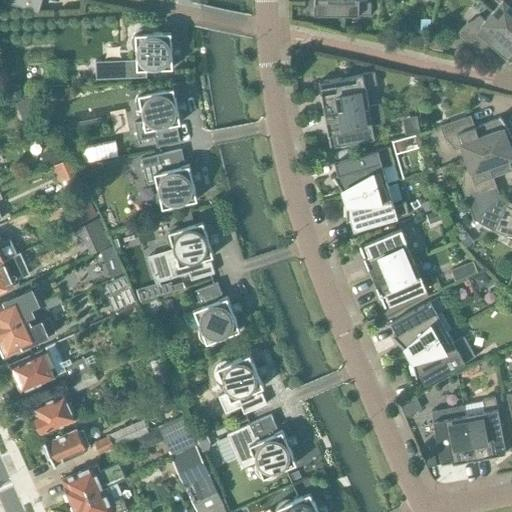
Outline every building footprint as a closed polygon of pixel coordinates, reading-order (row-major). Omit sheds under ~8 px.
[(3,0),(3,2),(38,12),(42,0),(3,0)] [(358,0),(314,0),(314,14),(371,15),(371,2),(359,1),(358,0)] [(492,11),(511,28),(511,0),(496,0),(500,3),(492,11)] [(511,28),(492,11),(485,20),(480,15),(467,22),(459,32),(479,50),(487,41),(510,61),(509,61),(509,62),(511,60),(511,28)] [(133,48),(136,50),(136,57),(95,59),(96,79),(147,77),(146,69),(172,67),(171,32),(152,32),(149,30),(145,29),(141,29),(138,30),(134,32),(132,36),(131,40),(132,44),(133,48)] [(432,36),(429,48),(442,50),(444,38),(432,36)] [(325,113),(368,105),(365,86),(377,84),(375,71),(319,81),(323,103),(324,103),(325,113)] [(180,141),(178,127),(172,128),(171,124),(180,122),(173,87),(155,91),(152,89),(148,88),(144,89),(140,91),(137,94),(136,97),(136,101),(136,105),(139,109),(142,111),(143,120),(134,122),(138,140),(155,137),(156,146),(180,141)] [(368,105),(325,113),(327,123),(326,123),(330,146),(374,138),(368,105)] [(465,158),(511,140),(511,136),(511,134),(509,130),(508,127),(504,122),(500,116),(499,117),(499,118),(471,128),(467,117),(441,126),(446,138),(455,149),(461,147),(465,158)] [(469,168),(463,170),(462,184),(467,197),(475,218),(498,198),(494,186),(492,187),(488,177),(511,168),(511,140),(465,158),(469,168)] [(343,196),(388,183),(383,167),(394,163),(389,146),(331,163),(331,164),(335,163),(338,173),(335,174),(334,175),(343,190),(344,189),(346,195),(343,196)] [(58,148),(41,156),(47,169),(56,165),(64,161),(58,148)] [(184,161),(181,149),(158,154),(141,158),(147,184),(156,182),(158,190),(156,194),(156,198),(157,202),(159,205),(162,208),(165,210),(169,210),(173,209),(177,207),(179,203),(197,199),(189,164),(180,166),(179,162),(184,161)] [(64,161),(56,165),(69,192),(84,185),(72,158),(64,161)] [(388,183),(343,196),(344,197),(346,196),(348,202),(346,202),(347,220),(348,220),(348,219),(351,218),(354,228),(350,230),(350,231),(409,214),(405,201),(394,204),(388,183)] [(61,204),(72,227),(97,215),(86,192),(61,204)] [(498,198),(475,218),(495,229),(507,236),(511,236),(511,207),(509,206),(509,204),(498,198)] [(471,221),(466,215),(458,222),(463,228),(471,221)] [(99,218),(87,223),(99,251),(112,245),(99,218)] [(191,279),(214,272),(211,261),(206,262),(204,258),(213,255),(203,221),(185,226),(182,225),(177,224),(174,225),(170,228),(168,231),(166,235),(166,239),(168,242),(170,246),(174,248),(147,256),(155,282),(189,272),(191,279)] [(373,276),(413,259),(401,229),(359,246),(368,267),(369,267),(373,276)] [(464,229),(456,236),(465,247),(474,240),(464,229)] [(0,260),(9,257),(17,253),(10,239),(3,242),(0,235),(0,260)] [(9,257),(0,260),(0,289),(20,281),(9,257)] [(413,259),(373,276),(377,285),(376,285),(385,306),(426,289),(413,259)] [(139,305),(125,275),(106,284),(110,293),(107,295),(116,316),(139,305)] [(200,326),(199,330),(199,334),(200,338),(203,341),(206,343),(210,344),(214,344),(218,343),(221,340),(223,336),(240,330),(227,296),(219,299),(217,295),(222,293),(218,282),(195,291),(199,302),(203,301),(204,305),(194,309),(200,326)] [(0,330),(34,315),(30,306),(37,303),(31,290),(0,303),(0,330)] [(70,322),(97,311),(89,292),(72,300),(71,299),(62,303),(70,322)] [(47,309),(62,302),(58,293),(43,300),(47,309)] [(408,354),(448,331),(437,312),(447,306),(441,294),(388,324),(388,325),(392,324),(397,333),(394,334),(393,335),(405,348),(407,346),(410,352),(407,353),(408,354)] [(34,315),(0,330),(0,340),(6,355),(49,336),(42,320),(37,323),(34,315)] [(448,331),(408,354),(410,353),(413,358),(412,359),(416,376),(417,375),(420,374),(425,383),(421,385),(422,386),(474,357),(464,337),(454,342),(448,331)] [(47,350),(11,366),(13,369),(12,372),(14,378),(16,379),(21,389),(54,375),(58,384),(68,379),(89,370),(84,357),(56,370),(47,350)] [(249,354),(232,361),(228,360),(224,360),(221,361),(218,364),(216,367),(215,371),(215,375),(217,379),(220,382),(223,384),(227,392),(218,396),(226,413),(241,406),(244,413),(267,403),(262,392),(257,394),(255,390),(263,386),(249,354)] [(89,370),(68,379),(74,392),(99,381),(93,368),(89,370)] [(38,415),(34,417),(40,432),(75,417),(64,394),(34,407),(38,415)] [(465,414),(473,457),(483,456),(506,452),(495,396),(482,399),(485,411),(465,414)] [(272,430),(277,427),(271,414),(226,433),(241,467),(256,461),(255,465),(255,469),(257,473),(259,476),(263,478),(267,479),(271,478),(274,477),(277,474),(279,470),(296,463),(282,430),(274,434),(272,430)] [(473,457),(465,414),(433,420),(441,464),(464,460),(464,459),(473,457)] [(182,416),(158,427),(172,457),(196,446),(182,416)] [(143,419),(94,441),(99,454),(149,432),(143,419)] [(77,427),(44,442),(46,445),(44,447),(47,453),(50,454),(55,464),(86,450),(77,427)] [(208,435),(198,440),(203,451),(209,448),(211,442),(208,435)] [(172,457),(186,487),(210,476),(196,446),(172,457)] [(97,463),(62,479),(66,486),(64,487),(66,491),(65,493),(67,499),(70,499),(71,502),(107,486),(107,485),(125,477),(118,462),(100,470),(97,463)] [(186,487),(198,511),(210,511),(224,506),(210,476),(186,487)] [(71,502),(73,505),(71,508),(72,511),(118,511),(128,508),(122,495),(113,499),(107,486),(71,502)] [(318,511),(310,492),(293,500),(289,499),(285,499),(281,501),(278,503),(276,507),(276,511),(275,511),(318,511)]
